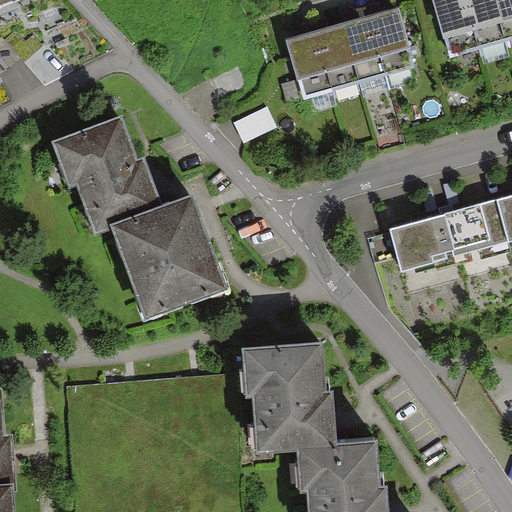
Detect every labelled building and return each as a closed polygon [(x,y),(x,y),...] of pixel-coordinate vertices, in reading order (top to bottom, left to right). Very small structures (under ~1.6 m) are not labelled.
[(464,0),(435,0),(451,57),(478,49),(464,0)] [(493,0),(464,0),(478,49),(505,42),(493,0)] [(511,0),(493,0),(505,42),(511,40),(511,0)] [(397,9),(369,17),(385,75),(413,68),(397,9)] [(369,17),(342,24),(358,83),(385,75),(369,17)] [(342,24),(314,32),(330,90),(358,83),(342,24)] [(314,32),(286,39),(302,98),(330,90),(314,32)] [(235,123),(245,144),(278,128),(269,108),(235,123)] [(126,120),(57,144),(72,186),(80,183),(98,235),(119,228),(168,211),(150,160),(141,164),(126,120)] [(511,193),(498,197),(511,246),(511,245),(511,193)] [(498,197),(391,226),(404,274),(511,246),(498,197)] [(168,211),(119,228),(151,322),(232,294),(199,200),(168,211)] [(291,355),(251,357),(258,452),(300,449),(340,447),(336,394),(329,395),(326,343),(291,346),(291,355)] [(4,397),(0,397),(0,489),(16,489),(13,441),(7,442),(4,397)] [(340,447),(300,449),(303,491),(312,490),(313,511),(392,511),(391,488),(383,489),(380,444),(340,447)] [(17,511),(16,489),(0,489),(0,511),(17,511)]
